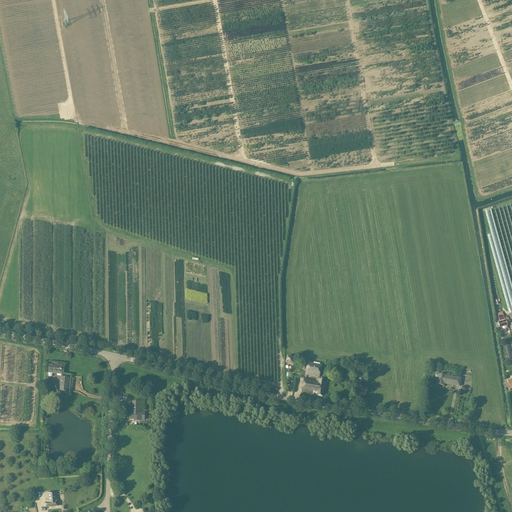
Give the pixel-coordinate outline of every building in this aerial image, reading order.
[(506,317),(503,317),(503,316),(498,317),(499,322),(498,323),(499,327),(506,326),(509,325),(509,324),(511,323),(510,320),(507,321),(506,317)] [(503,345),(507,360),(511,359),(508,344),(503,345)] [(322,364),(308,361),(306,375),(319,378),(322,364)] [(48,373),(48,376),(49,377),(51,377),(52,376),(52,373),(57,374),(57,373),(62,374),(62,366),(56,365),(56,366),(49,365),(48,373)] [(439,375),(437,384),(444,385),(444,384),(459,387),(461,379),(445,376),(439,375)] [(61,377),(59,390),(68,391),(69,378),(61,377)] [(304,378),(302,392),(313,394),(313,396),(322,397),(325,380),(317,379),(316,380),(304,378)] [(130,419),(134,419),(134,421),(145,421),(145,412),(139,412),(140,402),(132,402),(132,413),(130,413),(130,419)] [(45,507),(58,506),(57,502),(57,492),(45,493),(46,503),(45,503),(45,507)]
